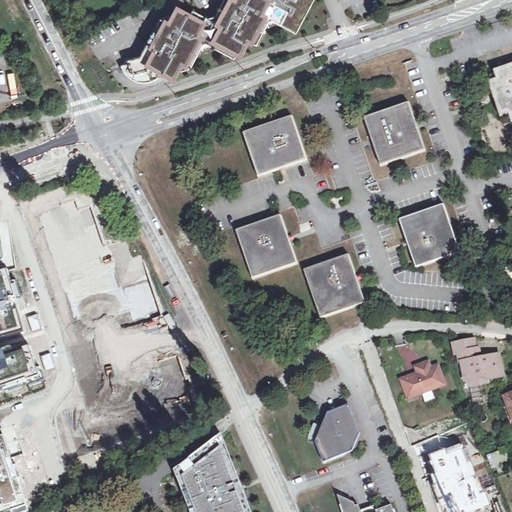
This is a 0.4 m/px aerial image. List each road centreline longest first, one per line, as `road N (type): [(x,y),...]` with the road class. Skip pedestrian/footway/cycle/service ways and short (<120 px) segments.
road 1 (residential): [(245,413),(334,342),(385,326),(511,334)]
road 2 (residential): [(0,197),(67,381),(59,397),(0,417)]
road 3 (tertiary): [(345,44),(100,131)]
road 4 (tertiary): [(107,144),(349,60)]
road 5 (secondary): [(131,188),(245,413)]
road 6 (residential): [(69,511),(142,479),(245,413)]
road 7 (tertiary): [(349,60),(511,5)]
road 8 (tertiary): [(481,0),(345,44)]
